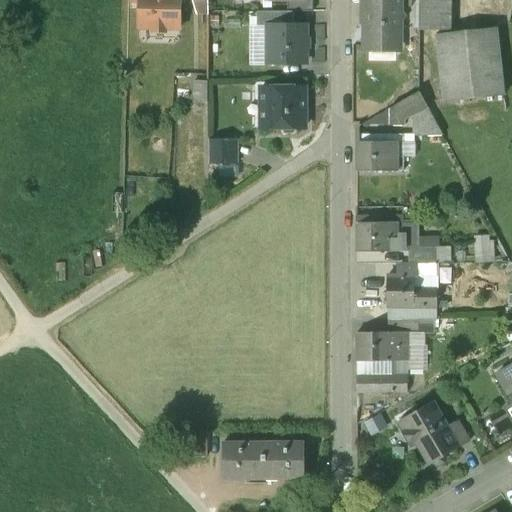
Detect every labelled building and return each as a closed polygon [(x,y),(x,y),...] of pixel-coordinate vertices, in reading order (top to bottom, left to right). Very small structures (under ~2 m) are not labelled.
[(139,0),(139,3),(139,29),(151,29),(154,33),(163,33),(166,29),(179,30),(179,0),(139,0)] [(304,0),(304,1),(287,1),(287,13),(293,13),(312,12),(312,0),(304,0)] [(395,0),(364,0),(364,10),(368,10),(368,51),(369,51),(370,46),(394,46),(394,51),(395,51),(395,25),(402,18),(395,11),(395,0)] [(419,0),(419,31),(451,31),(451,0),(419,0)] [(287,13),(257,13),(257,27),(269,26),(293,26),(293,13),(287,13)] [(305,26),(293,26),(269,26),(269,49),(267,49),(267,61),(269,61),(269,65),(305,65),(305,26)] [(497,27),(434,34),(442,103),(505,95),(497,27)] [(193,103),(208,103),(208,81),(193,81),(193,103)] [(298,89),(260,89),(260,107),(266,107),(266,128),(260,128),(260,129),(283,129),(283,133),(285,135),(293,135),(295,133),(295,129),(305,129),(305,107),(298,107),(298,89)] [(398,142),(414,142),(414,134),(413,134),(412,117),(428,109),(419,93),(360,126),(360,142),(398,142)] [(236,141),(208,141),(208,165),(236,165),(236,141)] [(399,157),(398,142),(360,142),(355,142),(355,171),(399,171),(399,157)] [(414,157),(414,142),(398,142),(399,157),(414,157)] [(357,215),(357,251),(408,251),(408,247),(418,247),(418,222),(404,222),(404,215),(357,215)] [(474,261),(493,260),(492,234),(473,234),(474,261)] [(444,248),(418,247),(408,247),(408,251),(408,263),(436,263),(444,263),(444,248)] [(436,263),(408,263),(402,263),(403,275),(414,275),(414,287),(437,287),(436,263)] [(437,309),(437,287),(414,287),(414,275),(403,275),(386,275),(386,309),(388,309),(417,309),(437,309)] [(418,320),(417,309),(388,309),(388,321),(418,320)] [(388,321),(388,330),(407,330),(407,333),(418,333),(418,320),(388,321)] [(388,330),(356,330),(356,358),(390,358),(407,358),(407,333),(407,330),(388,330)] [(407,372),(407,358),(390,358),(390,372),(407,372)] [(511,364),(496,373),(508,394),(511,391),(511,364)] [(408,388),(407,372),(390,372),(357,373),(357,388),(408,388)] [(435,399),(399,419),(412,443),(422,438),(434,460),(461,444),(450,426),(435,399)] [(469,439),(459,421),(450,426),(461,444),(469,439)] [(208,453),(208,429),(172,430),(173,454),(208,453)] [(223,458),(306,457),(306,439),(223,441),(223,458)] [(306,457),(223,458),(225,476),(307,474),(306,457)]
